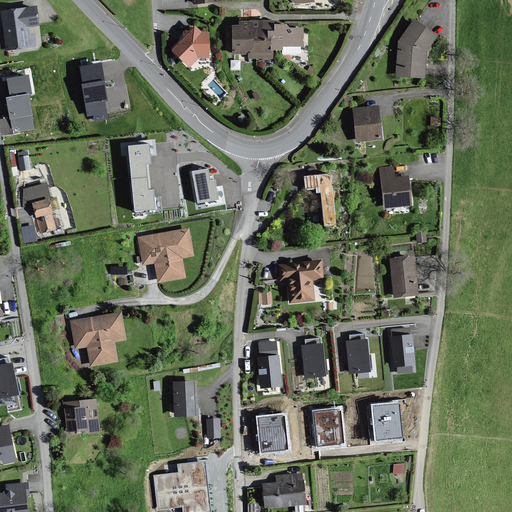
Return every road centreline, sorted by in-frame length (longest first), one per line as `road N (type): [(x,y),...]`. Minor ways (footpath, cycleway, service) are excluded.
road 1 (residential): [(260,150),(236,353),(239,511)]
road 2 (residential): [(0,160),(34,352),(50,511)]
road 3 (residential): [(453,0),(439,310)]
road 4 (residential): [(439,310),(415,511)]
road 5 (tertiary): [(374,0),(358,47),(321,105),(285,143),(260,150)]
road 6 (tertiary): [(260,150),(212,132),(147,65)]
